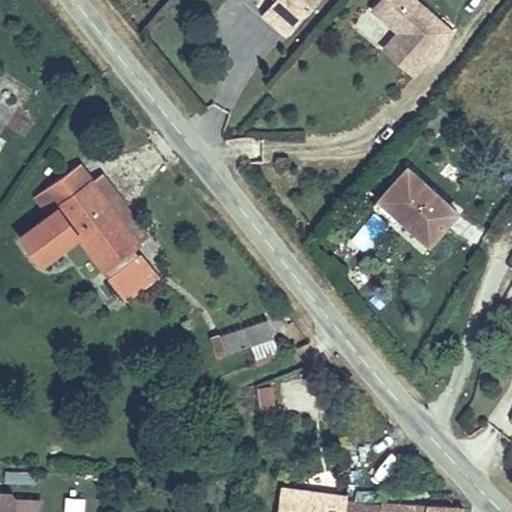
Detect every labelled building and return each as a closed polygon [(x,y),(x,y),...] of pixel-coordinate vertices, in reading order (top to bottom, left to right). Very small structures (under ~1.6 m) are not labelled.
[(277,0),(277,1),(264,16),(286,35),(315,0),(277,0)] [(415,0),(380,0),(373,10),(399,32),(385,48),(414,73),(450,30),(415,0)] [(459,216),(409,168),(381,198),(431,246),(459,216)] [(81,171),(35,204),(47,221),(18,241),(38,269),(76,242),(101,277),(121,263),(138,251),(95,190),(81,171)] [(103,185),(95,190),(138,251),(146,245),(103,185)] [(121,263),(101,277),(106,284),(127,270),(121,263)] [(127,270),(106,284),(121,305),(141,291),(133,278),(127,270)] [(140,273),(133,278),(141,291),(149,285),(140,273)] [(219,371),(275,350),(270,337),(215,358),(219,371)] [(256,388),(261,417),(277,415),(272,385),(256,388)] [(345,511),(350,493),(330,491),(330,486),(285,480),(279,511),(345,511)] [(0,511),(39,511),(40,499),(12,498),(8,493),(0,492),(0,511)] [(383,497),(350,493),(345,511),(380,511),(384,497),(383,497)] [(461,497),(384,497),(380,511),(464,511),(467,503),(461,497)]
